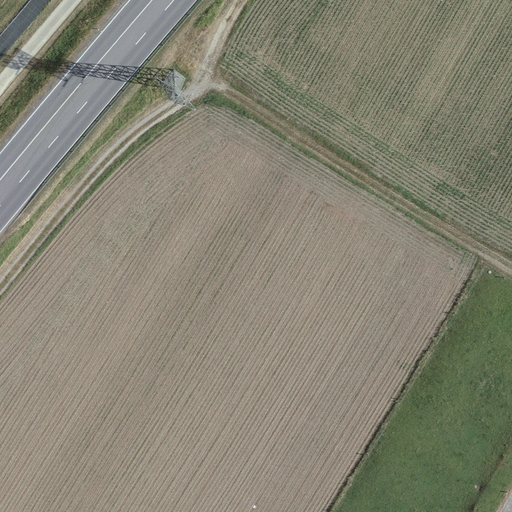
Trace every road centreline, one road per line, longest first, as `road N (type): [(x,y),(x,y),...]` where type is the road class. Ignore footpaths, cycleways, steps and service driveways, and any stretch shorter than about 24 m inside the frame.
road 1 (track): [(0,290),(109,157),(202,79),(244,0)]
road 2 (primary): [(163,0),(0,193)]
